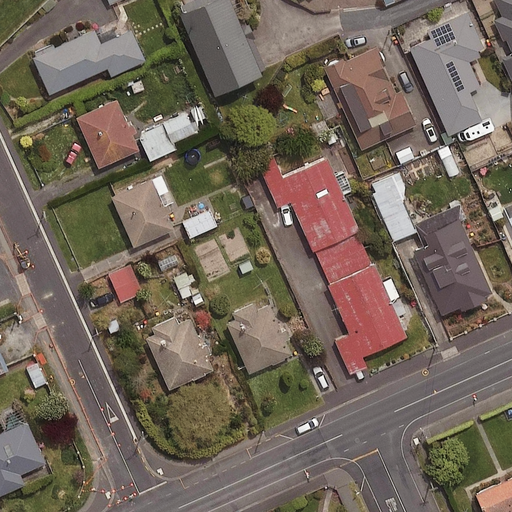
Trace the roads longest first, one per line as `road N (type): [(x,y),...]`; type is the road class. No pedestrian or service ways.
road 1 (residential): [(147,511),(0,185)]
road 2 (secondary): [(366,423),(168,511)]
road 3 (secondary): [(511,358),(366,423)]
